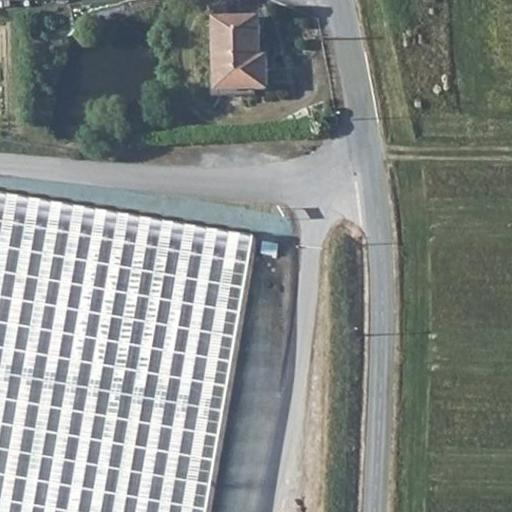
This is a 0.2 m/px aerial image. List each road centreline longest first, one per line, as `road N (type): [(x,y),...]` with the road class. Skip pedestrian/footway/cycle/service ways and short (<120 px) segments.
road 1 (tertiary): [(339,0),(379,252),(371,511)]
road 2 (track): [(365,148),(511,152)]
